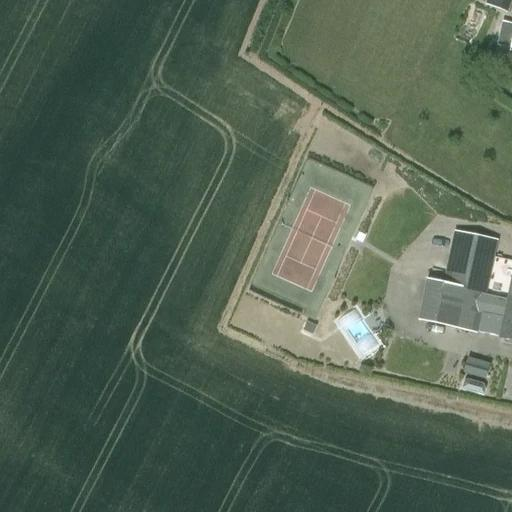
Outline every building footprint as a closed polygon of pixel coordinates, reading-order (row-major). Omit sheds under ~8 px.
[(488,0),(486,6),(505,13),(510,0),(488,0)] [(511,23),(501,22),(498,34),(492,33),(490,44),(499,46),(497,54),(508,57),(509,54),(511,54),(511,23)] [(466,63),(478,69),(484,57),(473,51),(466,63)] [(500,338),(511,340),(511,283),(508,300),(486,296),(498,241),(454,231),(442,283),(426,280),(417,322),(477,334),(478,332),(500,337),(500,338)] [(306,323),(303,331),(313,335),(316,327),(306,323)] [(460,374),(483,381),(488,362),(465,355),(460,374)] [(464,382),(462,390),(484,396),(485,390),(482,385),(467,381),(464,382)]
